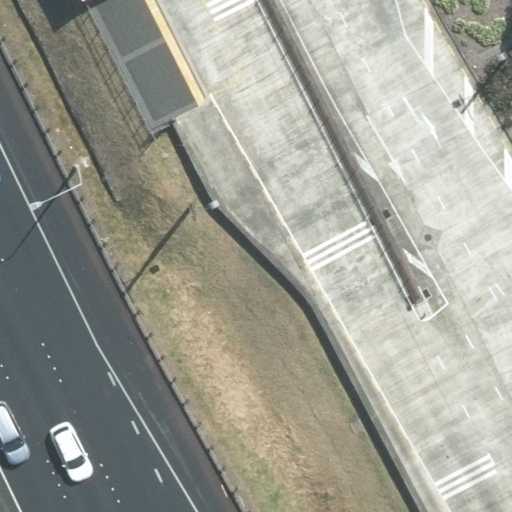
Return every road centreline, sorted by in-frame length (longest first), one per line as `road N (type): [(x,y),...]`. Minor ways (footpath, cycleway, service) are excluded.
road 1 (motorway): [(4,373),(106,511)]
road 2 (motorway): [(4,373),(71,511)]
